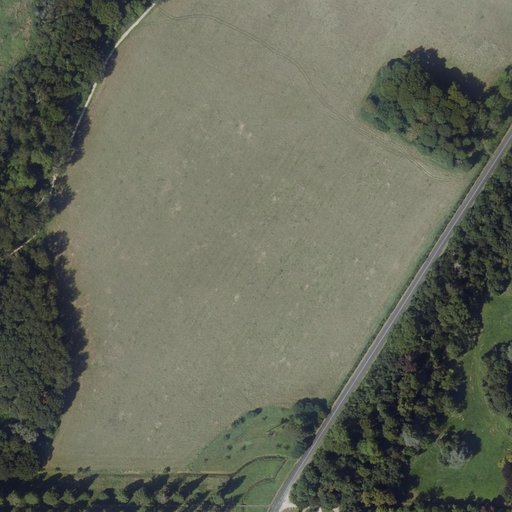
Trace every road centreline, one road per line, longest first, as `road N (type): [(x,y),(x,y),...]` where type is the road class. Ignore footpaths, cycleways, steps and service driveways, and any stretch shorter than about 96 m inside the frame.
road 1 (track): [(0,506),(511,506)]
road 2 (secondary): [(511,135),(274,511)]
road 3 (track): [(511,437),(481,388),(477,359),(490,255),(511,227)]
